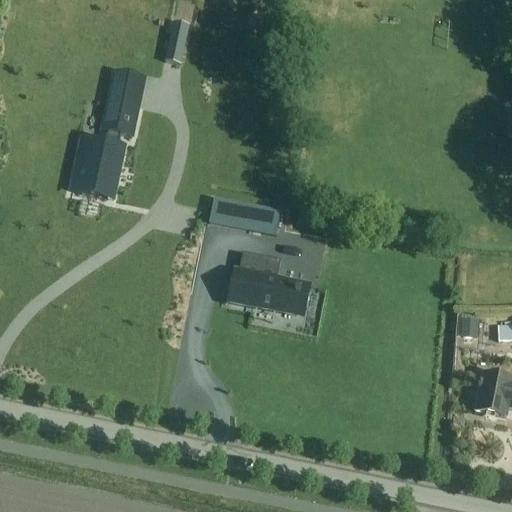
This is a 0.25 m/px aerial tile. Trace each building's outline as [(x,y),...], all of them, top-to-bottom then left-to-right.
[(164,64),(181,67),(186,44),(169,41),(164,64)] [(72,199),(102,206),(116,142),(128,145),(138,99),(109,93),(104,114),(109,115),(102,151),(83,147),(72,199)] [(275,240),(279,214),(252,209),(247,235),(275,240)] [(467,315),(469,230),(432,229),(430,314),(467,315)] [(237,278),(236,287),(240,288),(237,303),(237,304),(294,316),(294,314),(297,299),(298,300),(299,295),(298,295),(299,291),(299,289),(276,284),(277,281),(280,264),(242,256),(238,273),(238,277),(237,278)] [(461,323),(460,341),(477,342),(478,324),(461,323)] [(511,382),(482,376),(477,402),(474,414),(505,421),(507,412),(511,412),(511,382)] [(441,419),(463,425),(473,390),(451,384),(441,419)]
